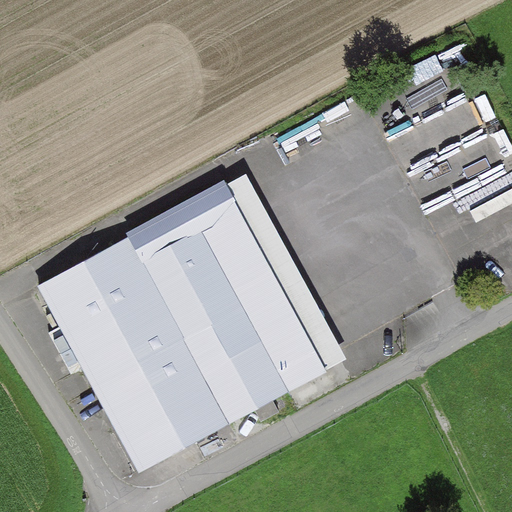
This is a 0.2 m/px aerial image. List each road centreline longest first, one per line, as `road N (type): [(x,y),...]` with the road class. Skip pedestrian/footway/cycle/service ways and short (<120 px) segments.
road 1 (residential): [(511,314),(142,511)]
road 2 (unclassified): [(116,511),(0,320)]
road 3 (unknown): [(509,511),(437,355)]
